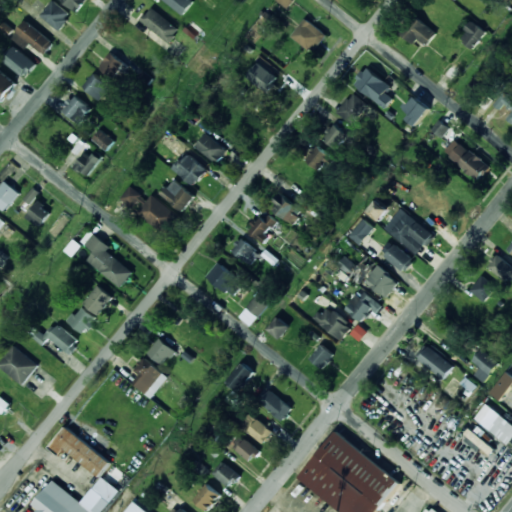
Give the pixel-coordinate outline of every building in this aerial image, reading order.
[(86,0),(76,13),(59,0),(86,0)] [(164,0),(191,0),(193,1),(181,16),(163,2),(164,0)] [(275,0),(288,9),(295,0),(294,0),(275,0)] [(60,32),(41,17),(53,2),(69,14),(64,20),(67,22),(60,32)] [(153,10),(178,30),(166,45),(140,25),(153,10)] [(419,39),(428,46),(438,33),(414,14),(400,32),(414,44),(419,39)] [(314,53),(328,35),(307,18),(293,36),(314,53)] [(45,54),(54,43),(27,21),(12,39),(26,50),(31,43),(45,54)] [(487,32),(473,21),(460,39),(474,49),(487,32)] [(190,22),(201,31),(196,38),(184,29),(190,22)] [(3,60),(25,78),(37,64),(14,46),(3,60)] [(126,65),(113,53),(100,67),(114,79),(126,65)] [(444,74),(454,81),(463,70),(453,62),(444,74)] [(288,80),(269,65),(255,83),(274,98),(288,80)] [(385,109),(394,99),(387,92),(391,87),(369,67),(355,81),(385,109)] [(0,103),(2,105),(18,83),(0,69),(0,103)] [(100,100),(112,88),(96,73),(84,86),(100,100)] [(338,111),(354,125),(370,106),(353,93),(338,111)] [(64,107),(77,124),(92,112),(79,96),(64,107)] [(432,108),(418,97),(404,114),(418,125),(432,108)] [(432,130),(442,138),(450,128),(440,120),(432,130)] [(350,135),(334,124),(324,138),(340,150),(350,135)] [(114,142),(101,131),(95,139),(108,150),(114,142)] [(229,150),(208,133),(197,147),(218,164),(229,150)] [(307,160),(320,170),(331,155),(317,146),(307,160)] [(90,177),(103,158),(90,149),(77,168),(90,177)] [(491,167),(472,150),(459,164),(478,181),(491,167)] [(174,169),(196,186),(209,170),(188,153),(174,169)] [(161,194),(184,212),(196,197),(173,179),(161,194)] [(0,189),(0,195),(11,205),(21,193),(7,182),(0,189)] [(149,200),(131,187),(122,199),(138,211),(137,213),(166,235),(180,216),(153,195),(149,200)] [(40,192),(33,188),(27,200),(34,203),(40,192)] [(271,205),(290,222),(301,210),(282,193),(271,205)] [(53,212),(39,201),(26,217),(40,228),(53,212)] [(280,225),(267,213),(250,230),(263,242),(280,225)] [(435,236),(409,213),(392,232),(418,255),(435,236)] [(361,245),(375,227),(364,219),(350,236),(361,245)] [(111,247),(93,233),(85,244),(95,253),(89,261),(122,287),(134,272),(108,251),(111,247)] [(251,264),(260,252),(241,238),(232,250),(251,264)] [(406,273),(416,261),(396,245),(386,256),(406,273)] [(276,265),(280,260),(267,251),(264,256),(276,265)] [(488,266),(509,284),(511,280),(511,266),(498,254),(488,266)] [(358,267),(346,256),(338,265),(350,276),(358,267)] [(356,269),(362,276),(376,265),(370,258),(356,269)] [(244,286),(221,262),(208,274),(232,298),(244,286)] [(386,299),(400,284),(381,266),(367,281),(386,299)] [(497,288),(483,275),(470,288),(485,302),(497,288)] [(114,297),(100,285),(84,303),(98,315),(114,297)] [(248,308),(260,318),(276,297),(263,288),(248,308)] [(376,303),(363,291),(347,310),(360,321),(376,303)] [(451,316),(477,334),(489,319),(463,300),(451,316)] [(316,318),(341,341),(353,328),(328,305),(316,318)] [(85,334),(97,318),(82,306),(70,322),(85,334)] [(270,330),(282,339),(292,327),(280,317),(270,330)] [(361,341),(369,332),(360,324),(352,333),(361,341)] [(79,340),(59,325),(49,338),(70,353),(79,340)] [(175,351),(162,339),(150,353),(163,364),(175,351)] [(323,369),(335,356),(323,345),(311,359),(323,369)] [(0,363),(0,367),(23,386),(40,366),(15,346),(0,363)] [(420,359),(443,381),(455,369),(432,347),(420,359)] [(500,364),(483,349),(473,361),(481,368),(475,375),(484,383),(500,364)] [(134,369),(141,376),(135,382),(145,393),(164,376),(147,357),(134,369)] [(257,372),(243,362),(228,383),(242,393),(257,372)] [(502,401),(511,387),(511,374),(508,371),(491,392),(502,401)] [(54,380),(43,372),(39,379),(40,380),(37,385),(45,392),(54,380)] [(261,403),(283,422),(294,409),(272,390),(261,403)] [(509,445),(511,441),(511,422),(486,404),(474,420),(509,445)] [(277,429),(260,416),(249,431),(266,443),(277,429)] [(66,450),(101,477),(112,462),(67,427),(52,447),(62,455),(66,450)] [(464,439),(480,451),(484,446),(482,445),(486,441),(472,430),(464,439)] [(300,479),(342,511),(380,511),(403,483),(337,431),(300,479)] [(251,463),(261,452),(246,439),(236,450),(251,463)] [(214,473),(231,489),(242,477),(225,462),(214,473)] [(94,511),(54,481),(35,505),(40,509),(37,511),(94,511)] [(207,511),(222,497),(208,483),(194,498),(207,511)] [(148,511),(135,501),(126,511),(148,511)]
